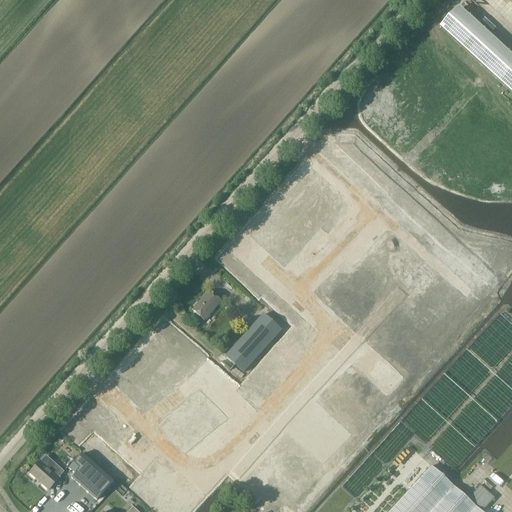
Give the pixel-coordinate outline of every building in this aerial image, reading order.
[(511,51),(461,5),(442,26),(511,90),(511,51)] [(204,321),(221,302),(209,292),(192,310),(204,321)] [(263,315),(221,363),(231,371),(236,366),(244,373),(251,365),(281,331),(263,315)] [(113,482),(82,454),(68,469),(75,474),(71,478),(96,501),(113,482)] [(46,455),(40,462),(30,473),(49,490),(59,479),(57,478),(63,471),(46,455)] [(481,511),(494,498),(480,486),(468,500),(431,466),(389,511),(481,511)] [(115,488),(140,511),(149,511),(151,510),(121,482),(115,488)]
